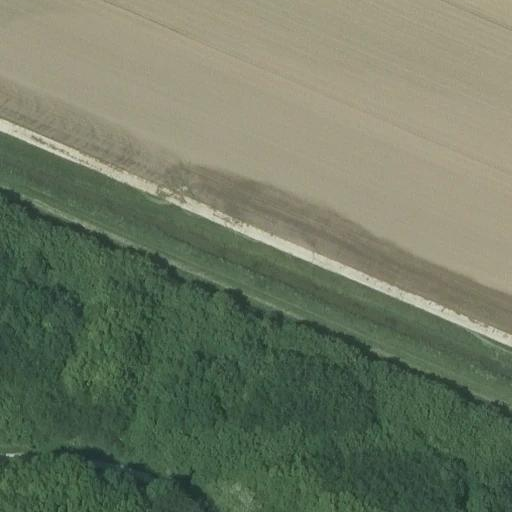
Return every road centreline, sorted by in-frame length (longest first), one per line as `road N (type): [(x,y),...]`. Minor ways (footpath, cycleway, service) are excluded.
road 1 (track): [(0,129),(511,347)]
road 2 (unknown): [(511,408),(0,191)]
road 3 (track): [(195,511),(149,480),(81,462),(0,459)]
